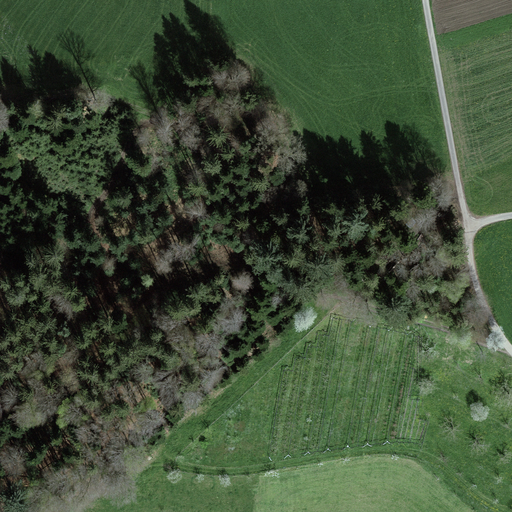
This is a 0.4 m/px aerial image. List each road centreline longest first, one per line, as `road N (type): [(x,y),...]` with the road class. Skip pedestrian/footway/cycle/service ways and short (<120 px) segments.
road 1 (track): [(510,352),(331,287),(164,169),(150,105),(208,66),(237,69),(259,90),(290,150),(324,252)]
road 2 (track): [(0,496),(79,494),(154,465),(238,472),(401,449),(434,460),(504,511)]
road 3 (track): [(0,92),(85,81),(150,105),(99,207),(0,260)]
road 4 (track): [(324,252),(344,293),(461,189)]
